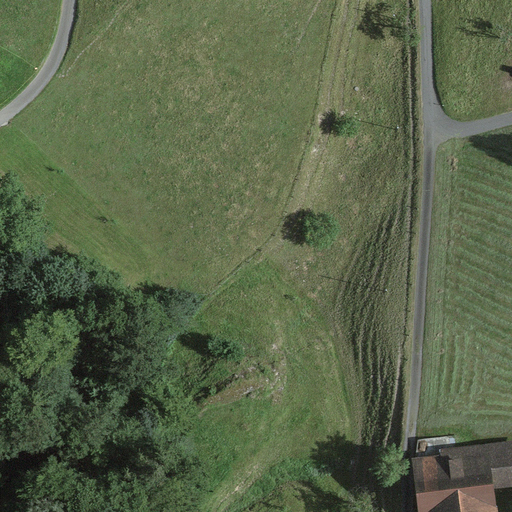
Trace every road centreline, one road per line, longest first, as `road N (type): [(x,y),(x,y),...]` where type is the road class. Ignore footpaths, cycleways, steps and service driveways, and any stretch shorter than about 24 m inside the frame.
road 1 (track): [(405,511),(434,118)]
road 2 (track): [(426,0),(434,118),(455,128),(511,114)]
road 3 (track): [(0,113),(69,21),(70,0)]
